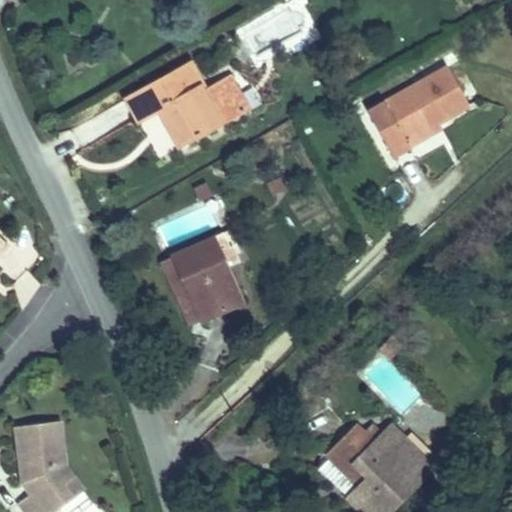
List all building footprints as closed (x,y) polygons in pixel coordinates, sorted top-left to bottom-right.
[(248,109),(230,76),(205,89),(190,63),(126,99),(139,122),(159,110),(164,108),(169,116),(164,119),(179,147),(248,109)] [(438,123),(469,105),(447,67),(368,112),(394,156),(409,148),(405,142),(438,123)] [(169,116),(164,108),(159,110),(164,119),(169,116)] [(158,158),(173,152),(159,118),(144,124),(158,158)] [(409,148),(442,129),(438,123),(405,142),(409,148)] [(288,189),(283,177),(268,184),(272,195),(288,189)] [(240,262),(232,246),(230,247),(223,233),(213,238),(227,268),(240,262)] [(242,302),(227,268),(213,238),(173,256),(202,320),(242,302)] [(202,320),(173,256),(162,261),(191,325),(202,320)] [(390,357),(401,346),(393,337),(381,348),(390,357)] [(63,484),(74,476),(66,465),(60,421),(15,427),(21,471),(26,471),(27,479),(23,482),(31,493),(18,503),(24,511),(54,511),(73,498),(63,484)] [(427,474),(384,432),(383,433),(374,425),(366,433),(368,434),(366,436),(357,427),(328,456),(331,458),(344,471),(360,486),(368,477),(396,505),(426,474),(427,474)] [(434,466),(392,425),(384,432),(427,474),(434,466)] [(332,482),(344,471),(331,458),(319,469),(332,482)] [(435,483),(443,475),(434,466),(427,474),(426,474),(435,483)] [(388,511),(396,505),(368,477),(360,486),(344,471),(332,482),(362,511),(388,511)] [(84,489),(74,476),(63,484),(73,498),(84,489)]
